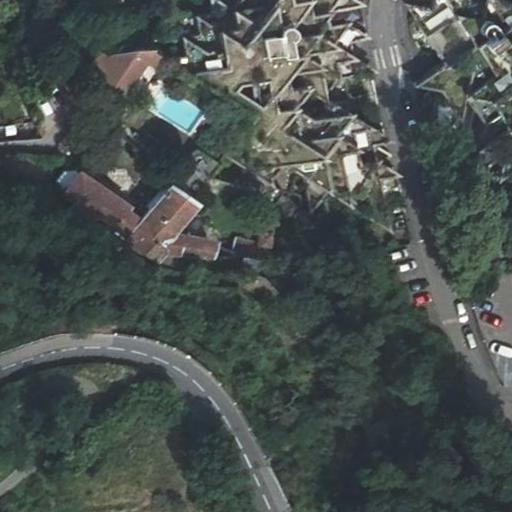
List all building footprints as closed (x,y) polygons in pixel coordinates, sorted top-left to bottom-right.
[(80,0),(83,10),(121,2),(120,0),(80,0)] [(370,146),(390,140),(326,100),(339,79),(373,71),(351,56),(347,40),(363,35),(357,2),(358,0),(228,0),(230,8),(216,0),(211,0),(214,15),(197,20),(200,37),(185,40),(188,58),(168,62),(251,116),(224,158),(267,186),(282,164),(300,176),(309,215),(324,192),(390,233),(386,218),(393,207),(404,214),(395,175),(374,160),(370,146)] [(441,64),(410,84),(435,91),(426,140),(460,120),(464,100),(480,124),(470,176),(499,159),(495,181),(511,170),(511,0),(471,0),(470,1),(468,0),(429,0),(428,7),(401,1),(441,64)] [(97,87),(102,99),(107,106),(145,50),(126,47),(106,52),(100,61),(95,75),(97,87)] [(95,213),(126,233),(130,227),(122,217),(128,204),(75,170),(60,193),(94,215),(95,213)] [(130,227),(126,233),(121,240),(150,257),(156,249),(199,254),(204,236),(180,232),(177,238),(166,235),(193,197),(164,179),(130,227)] [(272,267),(265,233),(255,231),(255,244),(233,241),(232,262),(272,267)]
